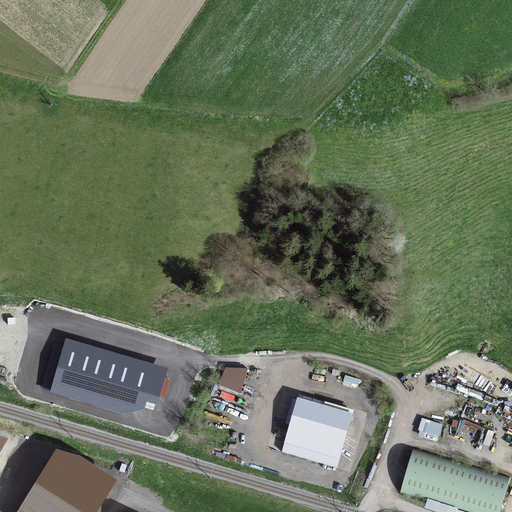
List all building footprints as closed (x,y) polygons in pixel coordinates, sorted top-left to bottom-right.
[(74,313),(37,303),(33,318),(70,328),(74,313)] [(56,345),(43,388),(123,412),(142,407),(145,395),(156,398),(162,376),(56,345)] [(0,380),(11,383),(19,354),(0,348),(0,380)] [(225,367),(218,384),(240,393),(248,368),(225,367)] [(285,443),(339,459),(351,416),(298,400),(285,443)] [(438,440),(444,423),(423,417),(418,434),(438,440)] [(0,435),(0,452),(8,438),(0,435)] [(18,445),(4,472),(18,479),(32,452),(18,445)] [(413,449),(400,493),(464,511),(499,511),(510,477),(413,449)] [(89,511),(102,493),(56,464),(26,511),(89,511)]
